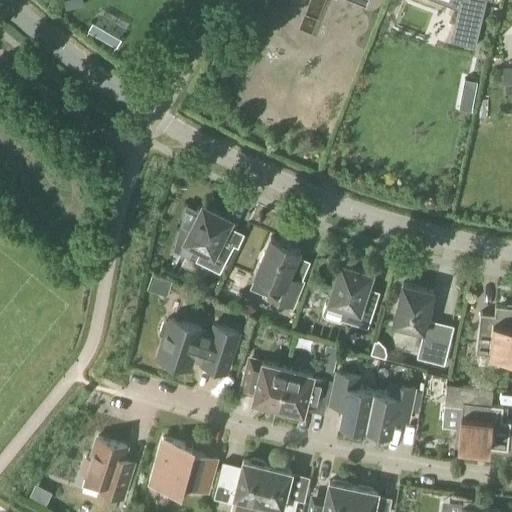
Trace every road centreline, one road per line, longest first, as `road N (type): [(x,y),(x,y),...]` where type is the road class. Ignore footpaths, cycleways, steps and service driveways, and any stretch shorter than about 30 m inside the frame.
road 1 (residential): [(511,256),(332,208),(257,174),(157,122),(0,0)]
road 2 (residential): [(511,480),(352,454),(126,396)]
